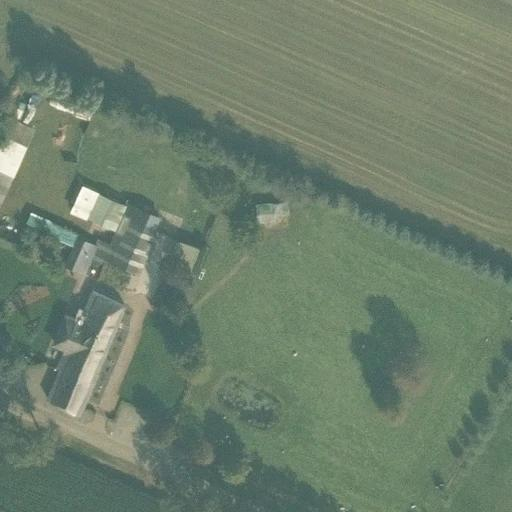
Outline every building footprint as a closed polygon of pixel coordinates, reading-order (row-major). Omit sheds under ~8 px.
[(0,209),(13,178),(0,172),(0,209)] [(79,237),(66,267),(86,274),(91,263),(96,266),(107,261),(140,276),(160,231),(155,229),(160,217),(127,202),(124,204),(92,189),(80,216),(115,232),(110,244),(97,238),(95,244),(79,237)] [(254,218),(288,218),(288,202),(254,202),(254,218)] [(5,206),(0,217),(0,227),(12,232),(21,213),(5,206)] [(163,234),(156,248),(189,263),(196,249),(163,234)] [(69,351),(46,399),(79,415),(88,397),(99,374),(97,372),(125,307),(93,292),(79,321),(65,313),(52,343),(56,345),(69,351)]
